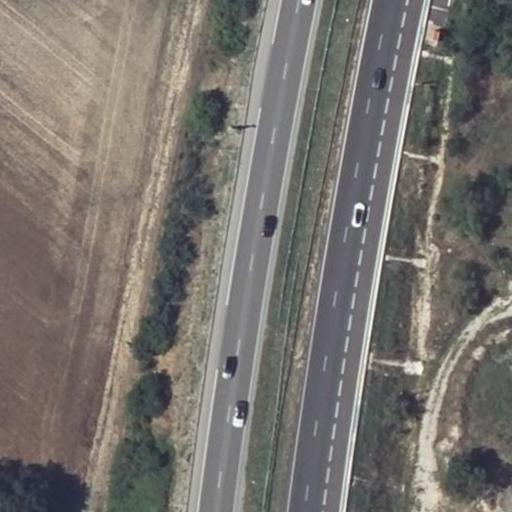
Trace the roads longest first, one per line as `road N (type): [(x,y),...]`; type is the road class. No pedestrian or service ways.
road 1 (motorway): [(298,0),(216,511)]
road 2 (motorway): [(315,511),(397,0)]
